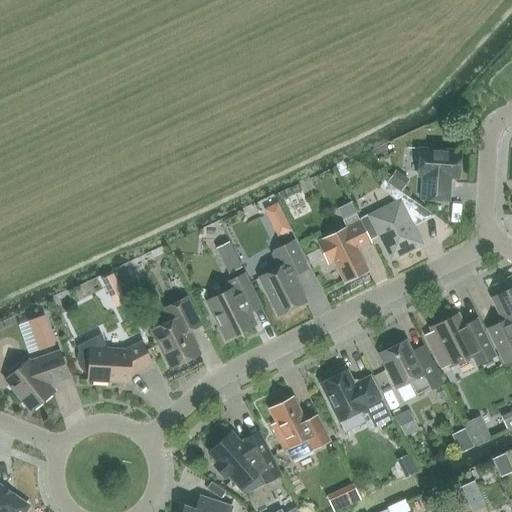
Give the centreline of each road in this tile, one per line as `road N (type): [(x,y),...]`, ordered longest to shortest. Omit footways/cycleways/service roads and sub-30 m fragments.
road 1 (residential): [(141,436),(244,364),(486,245),(487,228)]
road 2 (residential): [(487,228),(494,127),(511,119)]
